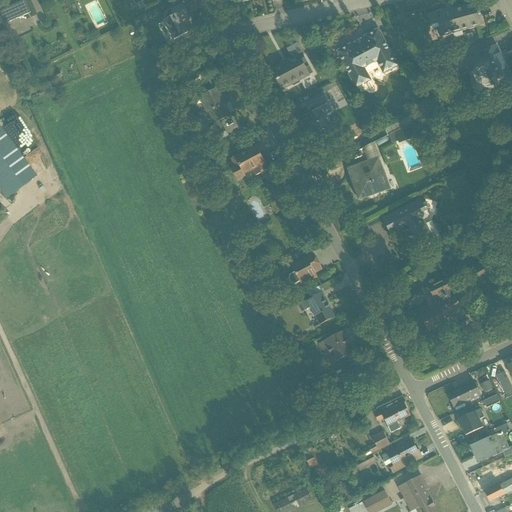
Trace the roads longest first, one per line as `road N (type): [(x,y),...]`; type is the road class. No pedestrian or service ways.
road 1 (residential): [(414,389),(227,34)]
road 2 (residential): [(479,511),(414,389)]
road 3 (residential): [(357,0),(227,34)]
